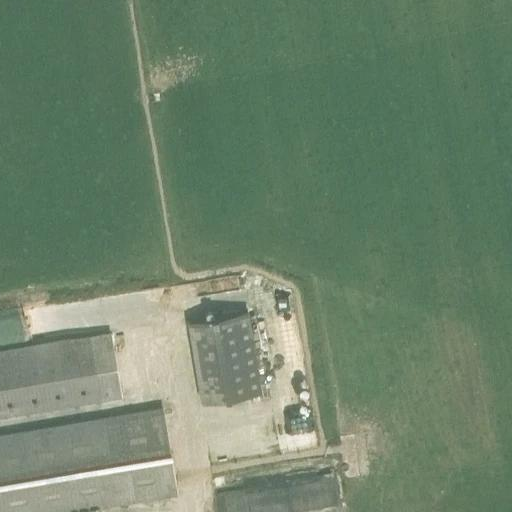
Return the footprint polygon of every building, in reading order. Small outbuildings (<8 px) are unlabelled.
[(188,321),(202,401),(262,391),(248,311),(188,321)] [(0,417),(123,397),(112,331),(0,349),(0,417)] [(0,511),(60,511),(178,492),(164,408),(0,435),(0,511)] [(283,423),(284,442),(307,440),(306,421),(283,423)] [(309,442),(289,443),(289,452),(310,452),(309,442)] [(332,506),(347,503),(343,482),(329,484),(332,506)] [(261,511),(264,508),(251,501),(244,511),(242,511),(241,511),(261,511)]
